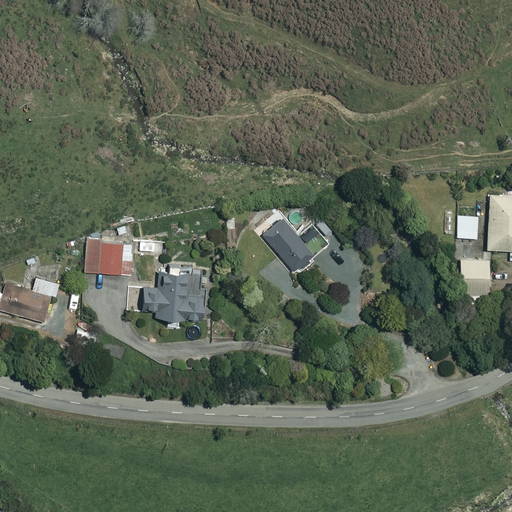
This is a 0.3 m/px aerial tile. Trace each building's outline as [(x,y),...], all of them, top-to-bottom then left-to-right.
[(511,194),(487,193),(483,247),(511,248),(511,194)] [(475,215),(455,214),(454,236),(474,237),(475,215)] [(294,273),(328,245),(314,227),(299,239),(284,220),(275,227),(271,223),(260,232),(294,273)] [(218,239),(217,226),(197,227),(199,241),(218,239)] [(99,239),(84,238),(82,270),(128,273),(130,243),(99,241),(99,239)] [(260,256),(253,247),(244,254),(252,263),(260,256)] [(485,258),(456,258),(456,292),(484,292),(485,258)] [(186,295),(187,270),(154,269),(153,283),(140,282),(138,305),(153,306),(153,316),(197,318),(199,295),(186,295)] [(0,291),(0,308),(42,320),(49,294),(53,295),(57,282),(34,276),(31,289),(4,282),(1,292),(0,291)]
